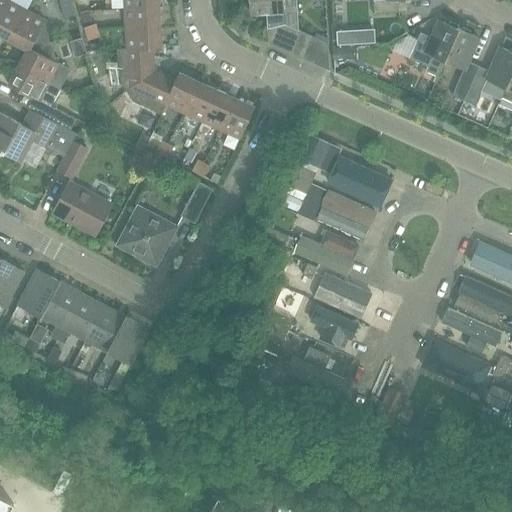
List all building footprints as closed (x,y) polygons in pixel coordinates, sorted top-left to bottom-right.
[(0,0),(0,17),(9,1),(7,0),(0,0)] [(99,16),(117,11),(114,0),(96,4),(99,16)] [(123,0),(124,8),(160,6),(159,0),(123,0)] [(269,44),(281,50),(291,27),(286,25),(284,0),(249,0),(251,14),(267,13),(269,44)] [(386,0),(374,2),(374,14),(399,12),(399,0),(386,0)] [(0,17),(0,36),(11,42),(27,10),(9,1),(0,17)] [(124,8),(126,29),(161,27),(160,6),(124,8)] [(11,42),(27,50),(50,43),(44,24),(46,20),(27,10),(11,42)] [(104,32),(115,29),(111,16),(100,18),(104,32)] [(438,77),(445,61),(459,29),(439,20),(429,44),(418,39),(409,59),(428,67),(426,71),(438,77)] [(349,23),(347,45),(364,46),(365,24),(349,23)] [(85,28),(87,34),(98,31),(96,24),(85,28)] [(126,29),(127,49),(127,50),(154,49),(162,48),(161,27),(126,29)] [(281,50),(291,54),(302,32),(291,27),(281,50)] [(452,96),(464,101),(479,66),(468,62),(479,38),(459,29),(445,61),(464,70),(452,96)] [(87,34),(89,41),(100,37),(98,31),(87,34)] [(291,54),(302,59),(312,36),(302,32),(291,54)] [(302,59),(313,64),(323,41),(312,36),(302,59)] [(323,41),(313,64),(330,71),(328,43),(323,41)] [(27,50),(18,66),(60,89),(70,70),(56,63),(50,43),(27,50)] [(505,88),(506,88),(511,74),(511,52),(500,47),(490,71),(479,66),(464,101),(476,106),(482,91),(501,99),(505,88)] [(119,81),(126,91),(155,71),(154,49),(127,50),(127,49),(117,49),(119,81)] [(334,50),(335,60),(356,58),(355,49),(334,50)] [(36,99),(30,110),(70,131),(76,120),(55,109),(57,105),(57,103),(53,101),(60,89),(18,66),(8,85),(36,99)] [(162,115),(166,105),(165,105),(176,81),(155,71),(126,91),(133,102),(162,115)] [(165,105),(166,105),(184,114),(199,81),(179,73),(176,81),(165,105)] [(505,88),(501,99),(511,104),(511,74),(506,88),(505,88)] [(184,114),(203,122),(217,90),(199,81),(184,114)] [(203,122),(221,131),(236,98),(217,90),(203,122)] [(236,98),(221,131),(240,139),(255,107),(236,98)] [(65,157),(73,141),(77,134),(70,131),(30,110),(23,125),(0,112),(0,155),(3,153),(22,163),(33,141),(65,157)] [(330,144),(309,134),(298,159),(319,168),(330,144)] [(73,141),(65,157),(58,169),(72,177),(88,149),(73,141)] [(156,151),(168,158),(174,147),(162,141),(156,151)] [(219,170),(226,158),(213,151),(206,163),(219,170)] [(192,171),(204,177),(210,166),(198,160),(192,171)] [(392,181),(344,162),(331,192),(377,213),(392,181)] [(296,163),(291,174),(312,183),(317,172),(296,163)] [(312,183),(291,174),(287,185),(307,194),(312,183)] [(69,182),(63,194),(53,212),(96,235),(112,205),(69,182)] [(181,216),(195,224),(213,189),(199,182),(181,216)] [(286,190),(280,203),(298,212),(304,199),(286,190)] [(116,245),(157,267),(179,227),(138,205),(116,245)] [(366,225),(327,209),(320,226),(359,243),(366,225)] [(359,243),(320,226),(312,243),(349,261),(359,243)] [(263,238),(265,239),(283,247),(288,237),(268,228),(263,238)] [(511,260),(480,247),(474,262),(511,278),(511,260)] [(2,260),(0,262),(0,316),(24,272),(2,260)] [(303,275),(312,279),(317,267),(308,263),(303,275)] [(26,309),(41,317),(60,282),(37,270),(13,316),(20,320),(26,309)] [(374,297),(324,276),(312,301),(363,324),(374,297)] [(511,299),(467,280),(459,297),(511,317),(511,299)] [(50,336),(57,340),(82,294),(60,282),(41,317),(56,325),(50,336)] [(71,333),(86,341),(105,306),(82,294),(57,340),(65,344),(71,333)] [(93,344),(108,353),(127,318),(105,306),(86,341),(80,352),(87,356),(93,344)] [(274,310),(269,321),(289,330),(294,319),(274,310)] [(361,332),(320,316),(309,339),(350,357),(361,332)] [(504,336),(459,317),(450,333),(496,352),(504,336)] [(127,318),(108,353),(123,360),(117,372),(125,376),(149,330),(127,318)] [(289,330),(269,321),(265,330),(285,339),(289,330)] [(255,368),(269,374),(280,349),(261,340),(255,354),(260,356),(255,368)] [(491,369),(432,344),(427,356),(486,381),(491,369)] [(330,360),(309,350),(304,362),(294,358),(286,376),(328,394),(336,377),(325,372),(330,360)] [(511,360),(501,356),(497,366),(511,372),(511,360)] [(511,372),(497,366),(492,376),(511,384),(511,372)] [(482,399),(504,409),(511,394),(489,383),(482,399)] [(375,420),(392,427),(406,396),(389,388),(375,420)] [(0,496),(0,511),(10,511),(15,504),(0,496)] [(245,511),(216,497),(208,511),(245,511)]
